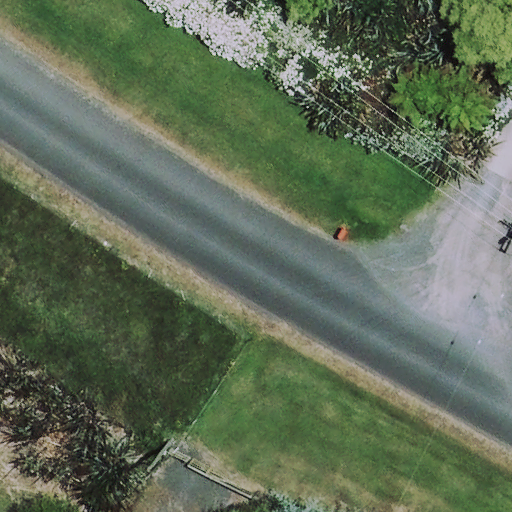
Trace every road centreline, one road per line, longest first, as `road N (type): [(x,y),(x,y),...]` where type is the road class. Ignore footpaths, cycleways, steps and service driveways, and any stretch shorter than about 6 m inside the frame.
road 1 (residential): [(0,139),(55,181),(511,387)]
road 2 (unknown): [(400,337),(511,156)]
